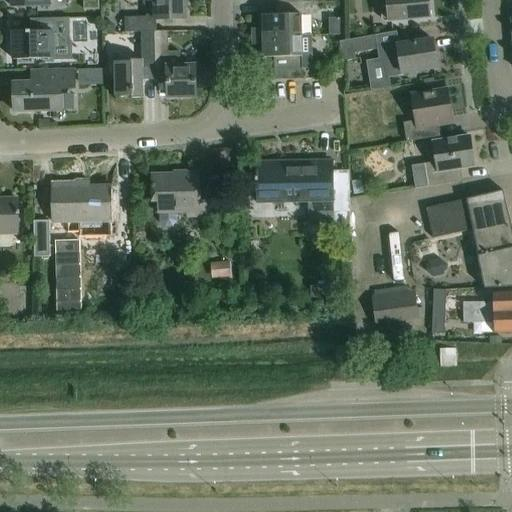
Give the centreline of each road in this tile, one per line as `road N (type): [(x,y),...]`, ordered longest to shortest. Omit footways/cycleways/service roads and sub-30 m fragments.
road 1 (secondary): [(0,463),(363,442)]
road 2 (residential): [(0,142),(227,129)]
road 3 (secondary): [(511,419),(434,423),(363,442)]
road 4 (secondary): [(363,442),(511,448)]
road 5 (residential): [(227,129),(222,0)]
